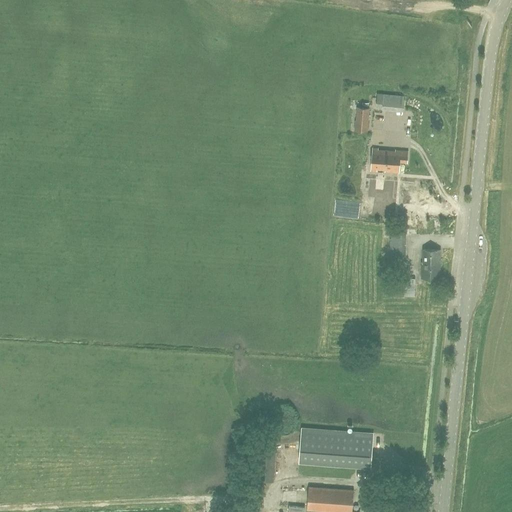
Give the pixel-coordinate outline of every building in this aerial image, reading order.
[(383,109),(404,111),(405,95),(392,94),(385,94),(383,109)] [(355,120),(355,130),(368,131),(369,109),(357,108),(356,120),(355,120)] [(372,164),(372,171),(377,171),(377,169),(385,170),(385,172),(398,173),(399,162),(407,162),(408,151),(395,150),(395,151),(378,150),(378,149),(374,148),(373,158),(376,158),(376,164),(372,164)] [(420,182),(403,182),(403,203),(419,203),(420,182)] [(449,230),(449,221),(428,221),(428,216),(423,216),(423,227),(429,227),(429,230),(449,230)] [(389,257),(405,257),(406,228),(391,228),(391,238),(390,238),(389,257)] [(440,279),(440,264),(440,250),(423,250),(423,262),(421,262),(421,278),(440,279)] [(389,279),(386,279),(385,279),(385,286),(389,286),(388,296),(415,297),(415,278),(389,278),(389,279)] [(299,463),(360,468),(370,469),(373,432),(302,427),(299,463)] [(264,481),(273,482),(276,450),(255,448),(251,488),(263,489),(264,481)] [(352,511),(353,491),(309,487),(307,510),(342,511),(352,511)]
